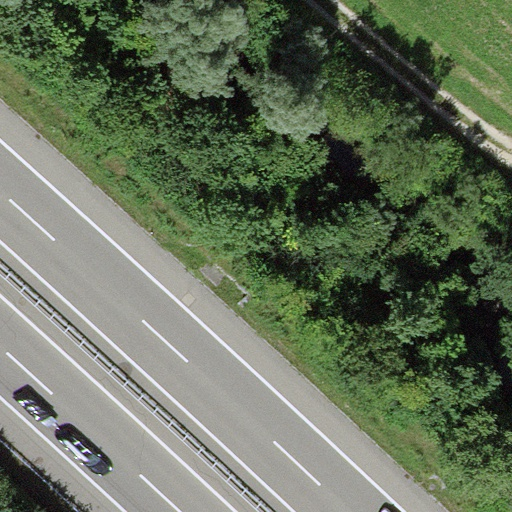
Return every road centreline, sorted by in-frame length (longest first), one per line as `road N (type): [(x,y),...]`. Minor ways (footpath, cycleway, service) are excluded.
road 1 (motorway): [(353,511),(0,186)]
road 2 (track): [(511,155),(479,138),(311,0)]
road 3 (motorway): [(0,348),(177,511)]
